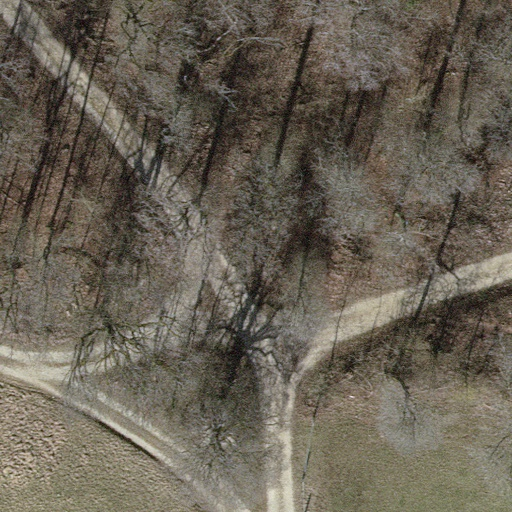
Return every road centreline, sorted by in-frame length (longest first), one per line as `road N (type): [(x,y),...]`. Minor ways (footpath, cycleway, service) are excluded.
road 1 (track): [(257,339),(221,264),(173,196),(1,0)]
road 2 (track): [(0,359),(116,414),(203,476),(236,511)]
road 3 (track): [(511,270),(257,339)]
road 4 (track): [(0,356),(160,336),(257,339)]
road 5 (track): [(289,511),(286,413),(257,339)]
